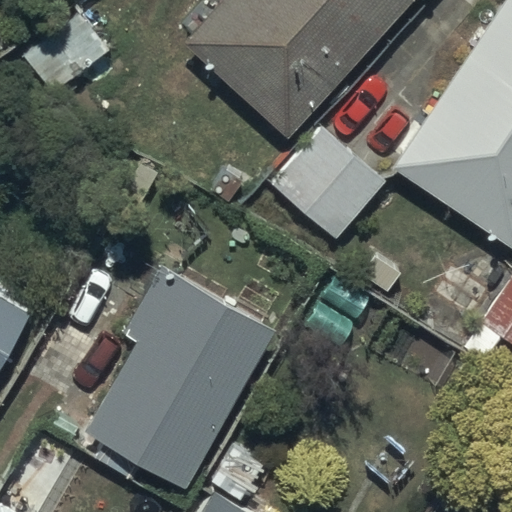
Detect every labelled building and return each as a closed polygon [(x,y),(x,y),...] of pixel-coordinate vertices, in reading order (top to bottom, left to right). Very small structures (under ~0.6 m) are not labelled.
[(75,0),(23,43),(53,78),(105,35),(75,0)] [(200,0),(181,21),(284,120),(393,0),(200,0)] [(511,0),(489,0),(388,145),(510,229),(511,225),(511,0)] [(333,226),(382,168),(320,115),(271,173),(333,226)] [(84,414),(182,469),(270,312),(158,250),(122,316),(135,323),(84,414)] [(511,263),(482,309),(511,330),(511,263)] [(0,348),(27,303),(0,286),(0,348)] [(0,484),(0,499),(20,511),(37,511),(75,452),(35,427),(0,484)] [(272,511),(213,476),(191,511),(272,511)]
